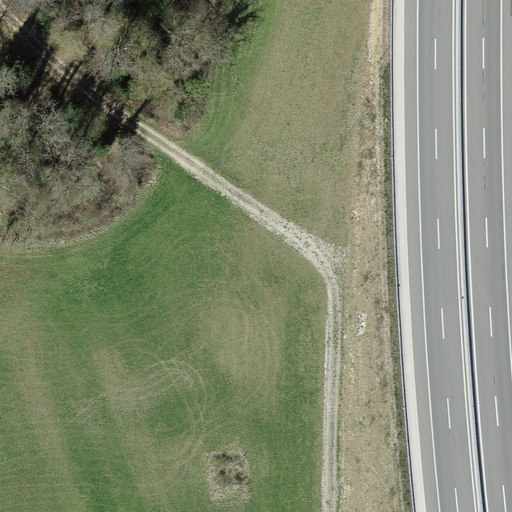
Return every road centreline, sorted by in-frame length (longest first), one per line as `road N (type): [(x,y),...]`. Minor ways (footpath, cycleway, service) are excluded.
road 1 (track): [(0,19),(306,243),(337,284),(329,511)]
road 2 (motorway): [(435,0),(434,147),(457,511)]
road 3 (motorway): [(505,511),(488,296),(483,0)]
